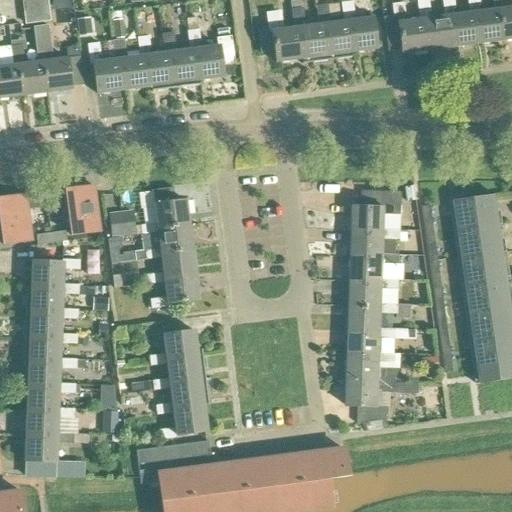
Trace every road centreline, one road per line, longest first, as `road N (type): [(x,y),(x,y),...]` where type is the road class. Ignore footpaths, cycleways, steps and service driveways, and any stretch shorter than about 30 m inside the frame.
road 1 (residential): [(216,135),(243,308),(303,303),(289,134)]
road 2 (residential): [(289,134),(511,132)]
road 3 (residential): [(0,163),(216,135)]
